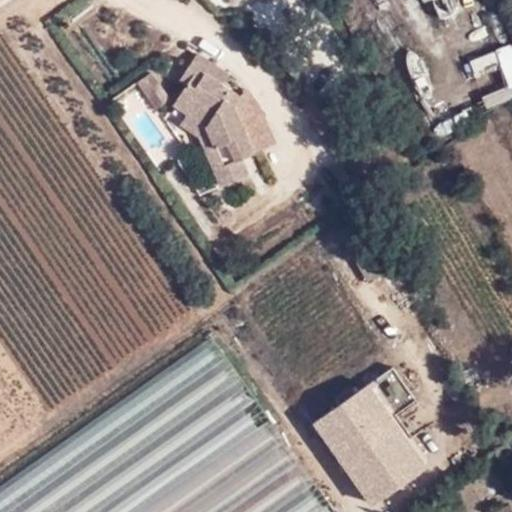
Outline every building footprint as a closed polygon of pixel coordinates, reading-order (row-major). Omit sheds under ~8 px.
[(217,65),(198,53),(179,83),(188,88),(173,108),(187,116),(180,126),(200,138),(222,189),(252,178),(246,161),(280,144),(258,98),(240,84),(217,65)] [(172,100),(152,73),(139,83),(158,110),(172,100)] [(331,511),(208,338),(0,484),(0,511),(331,511)] [(369,391),(316,427),(375,511),(431,472),(369,391)] [(511,511),(511,501),(491,511),(511,511)]
